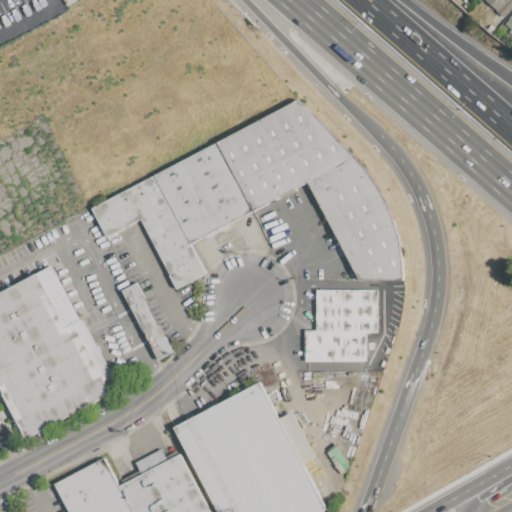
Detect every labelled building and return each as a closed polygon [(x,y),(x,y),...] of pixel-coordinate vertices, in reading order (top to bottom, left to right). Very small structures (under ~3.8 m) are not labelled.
[(507,0),(498,12),(484,0),(511,0),(511,4),(507,0)] [(254,211),(218,142),(298,100),(355,158),(308,183),(254,211)] [(154,175),(218,142),(254,211),(190,244),(154,175)] [(308,183),(355,158),(367,172),(381,193),(389,210),(397,232),(402,255),(403,279),(359,280),(308,183)] [(206,273),(177,288),(141,218),(107,236),(92,208),(154,175),(190,244),(206,273)] [(26,438),(0,388),(0,292),(51,266),(80,320),(83,319),(113,376),(104,381),(110,394),(26,438)] [(121,291),(137,283),(144,297),(141,299),(157,327),(159,325),(174,353),(159,361),(121,291)] [(316,290),(376,290),(376,331),(366,331),(366,361),(306,361),(306,330),(316,330),(316,290)] [(258,387),(322,510),(320,511),(223,511),(179,427),(258,387)] [(133,511),(119,485),(142,474),(136,462),(161,449),(167,461),(180,454),(209,511),(133,511)] [(104,456),(119,485),(133,511),(69,511),(54,482),(104,456)]
